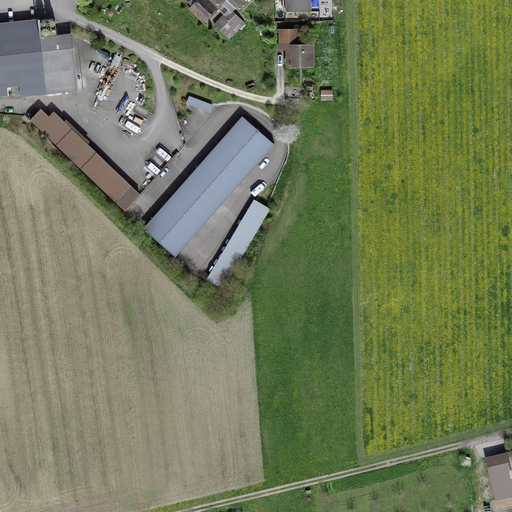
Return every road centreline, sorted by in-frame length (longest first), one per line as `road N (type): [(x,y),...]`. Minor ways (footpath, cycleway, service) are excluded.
road 1 (track): [(183,511),(511,431)]
road 2 (track): [(287,101),(206,80),(54,0)]
